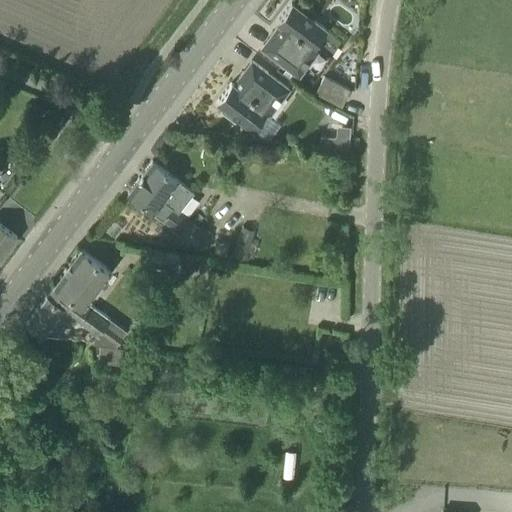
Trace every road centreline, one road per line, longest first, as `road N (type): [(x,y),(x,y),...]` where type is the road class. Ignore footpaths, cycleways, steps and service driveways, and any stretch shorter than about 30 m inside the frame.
road 1 (unclassified): [(391,0),(379,92),(365,511)]
road 2 (secondary): [(0,312),(237,0)]
